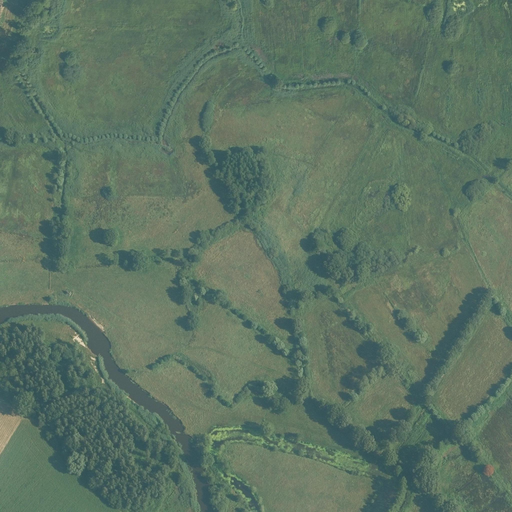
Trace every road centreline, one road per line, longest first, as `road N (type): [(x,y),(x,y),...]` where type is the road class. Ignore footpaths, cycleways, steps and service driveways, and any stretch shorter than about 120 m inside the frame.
road 1 (track): [(53,269),(67,152),(4,48)]
road 2 (track): [(396,511),(405,489),(392,461),(300,387)]
